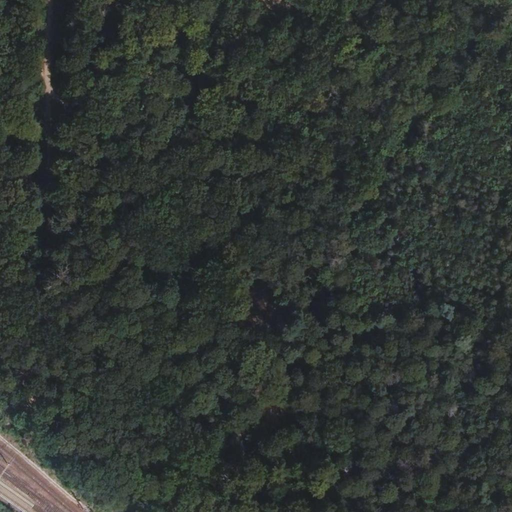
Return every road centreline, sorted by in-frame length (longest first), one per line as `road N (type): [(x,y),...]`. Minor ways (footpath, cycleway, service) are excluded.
road 1 (track): [(45,404),(475,36),(503,0)]
road 2 (track): [(52,0),(45,404)]
road 3 (track): [(294,0),(351,24),(417,21),(475,36)]
